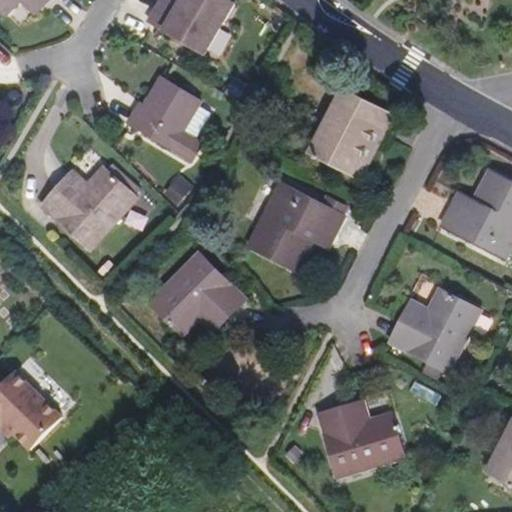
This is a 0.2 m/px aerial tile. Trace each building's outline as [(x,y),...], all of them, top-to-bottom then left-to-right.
[(49,0),(0,0),(0,9),(8,17),(25,0),(37,0),(43,6),(49,0)] [(43,6),(37,0),(25,0),(37,13),(43,6)] [(206,54),(224,22),(214,16),(223,0),(181,0),(178,7),(165,0),(160,0),(149,21),(206,54)] [(224,22),(235,2),(231,0),(223,0),(214,16),(224,22)] [(184,132),(202,100),(163,78),(142,117),(137,114),(130,125),(197,163),(207,144),(184,132)] [(361,155),(386,111),(344,89),(310,152),(362,180),(372,160),(361,155)] [(372,160),(395,116),(386,111),(361,155),(372,160)] [(92,250),(139,199),(104,168),(90,184),(83,191),(68,178),(43,205),(92,250)] [(90,184),(75,170),(68,178),(83,191),(90,184)] [(510,261),(511,257),(511,181),(494,172),(479,202),(474,212),(458,204),(446,228),(510,261)] [(333,240),(346,215),(281,182),(249,247),(297,272),(313,241),(318,232),(333,240)] [(184,204),(191,191),(178,184),(171,196),(184,204)] [(474,212),(479,202),(463,194),(458,204),(474,212)] [(329,249),(333,240),(318,232),(313,241),(329,249)] [(247,300),(200,253),(151,302),(184,335),(201,319),(207,312),(221,326),(247,300)] [(450,373),(482,311),(440,289),(429,309),(425,318),(407,310),(391,342),(450,373)] [(425,318),(429,309),(413,300),(407,310),(425,318)] [(221,326),(207,312),(201,319),(214,333),(221,326)] [(65,416),(18,370),(0,388),(0,427),(1,426),(5,421),(16,432),(33,449),(65,416)] [(371,420),(366,401),(355,404),(362,423),(371,420)] [(407,458),(393,413),(371,420),(362,423),(355,404),(321,414),(340,478),(407,458)] [(16,432),(5,421),(1,426),(12,437),(16,432)] [(511,434),(502,460),(511,463),(511,468),(506,485),(511,487),(511,434)] [(506,485),(511,468),(511,463),(502,460),(495,481),(506,485)]
